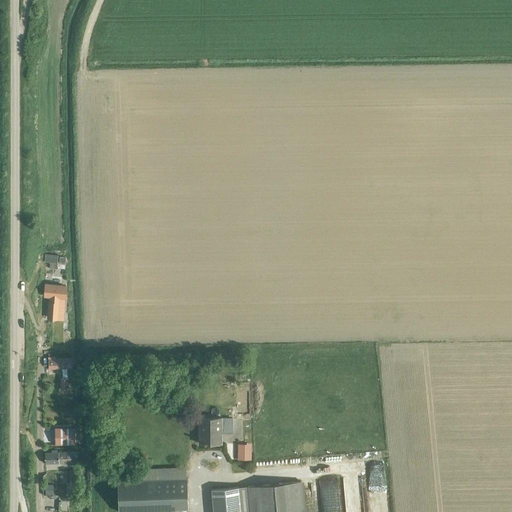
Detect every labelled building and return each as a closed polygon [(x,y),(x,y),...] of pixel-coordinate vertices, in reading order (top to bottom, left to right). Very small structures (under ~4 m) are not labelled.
[(45,254),(44,262),(57,263),(58,255),(45,254)] [(46,283),(45,296),(50,296),(50,302),(48,302),(48,318),(64,318),(64,310),(62,310),(63,303),(65,303),(65,297),(66,297),(67,284),(46,283)] [(49,367),(71,367),(71,358),(56,358),(56,357),(49,357),(49,367)] [(59,377),(59,389),(61,389),(69,388),(69,377),(59,377)] [(221,418),(199,418),(200,444),(221,443),(221,433),(232,433),(232,418),(221,418)] [(75,427),(55,428),(55,444),(75,444),(75,427)] [(71,451),(46,452),(46,463),(71,462),(77,462),(77,451),(71,451)] [(369,464),(369,511),(382,511),(382,464),(369,464)] [(70,484),(78,484),(78,469),(70,469),(70,484)] [(344,511),(361,511),(358,476),(341,477),(344,511)] [(117,481),(119,511),(188,509),(187,478),(117,481)] [(304,511),(301,481),(212,489),(213,511),(304,511)]
